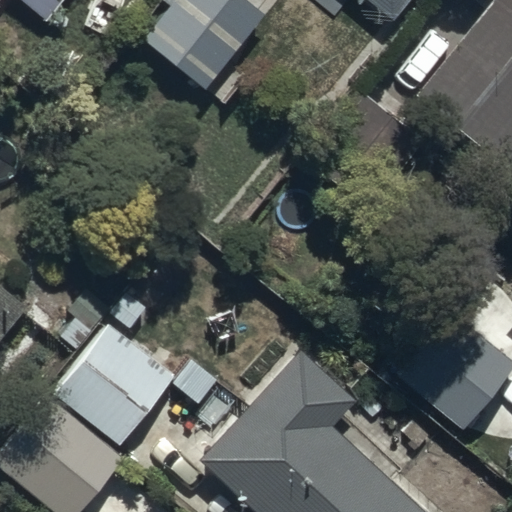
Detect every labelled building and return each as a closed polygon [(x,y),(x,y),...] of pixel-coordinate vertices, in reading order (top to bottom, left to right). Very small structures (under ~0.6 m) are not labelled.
[(254,0),(166,0),(142,31),(206,83),(266,9),(254,0)] [(375,0),(392,13),(402,0),(375,0)] [(511,0),(487,0),(414,86),(500,161),(511,146),(511,0)] [(301,151),(366,207),(420,137),(405,124),(412,115),(381,90),(375,98),(355,83),(301,151)] [(52,387),(118,439),(173,371),(126,334),(132,326),(128,323),(143,303),(123,287),(106,308),(111,312),(52,387)] [(0,336),(23,309),(0,290),(0,336)] [(511,371),(511,361),(451,311),(396,377),(462,431),(511,371)] [(303,344),(200,450),(263,511),(427,511),(331,419),(355,394),(303,344)] [(45,389),(0,441),(0,462),(58,511),(71,511),(121,454),(45,389)]
